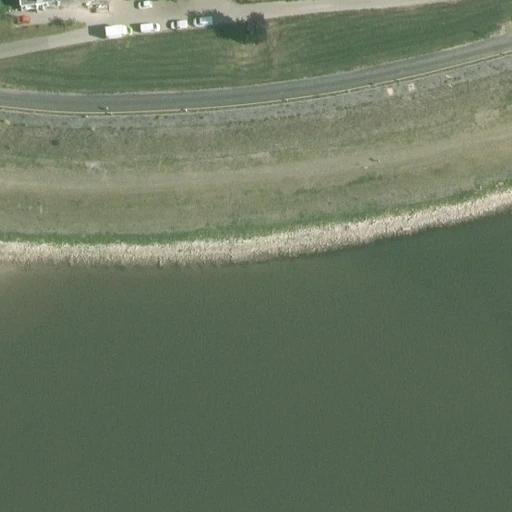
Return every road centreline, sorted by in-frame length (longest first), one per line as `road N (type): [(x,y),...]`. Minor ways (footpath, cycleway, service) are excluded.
road 1 (unclassified): [(0,99),(91,107),(253,97),(424,69),(511,45)]
road 2 (residential): [(0,52),(119,29),(393,0)]
